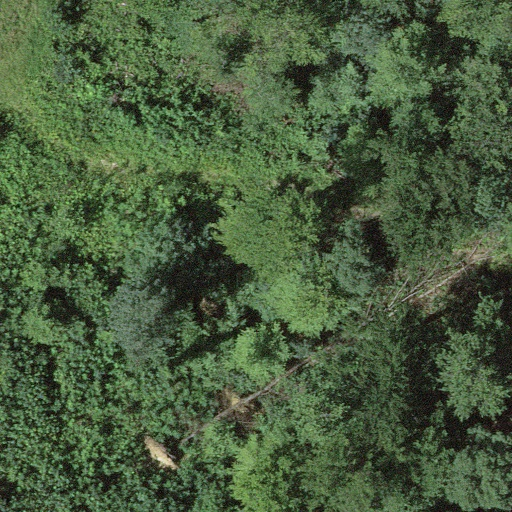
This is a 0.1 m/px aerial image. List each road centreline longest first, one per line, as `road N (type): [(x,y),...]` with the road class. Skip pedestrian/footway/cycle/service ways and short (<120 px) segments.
road 1 (track): [(511,175),(207,72),(134,54),(43,52),(0,36)]
road 2 (track): [(180,511),(511,373)]
